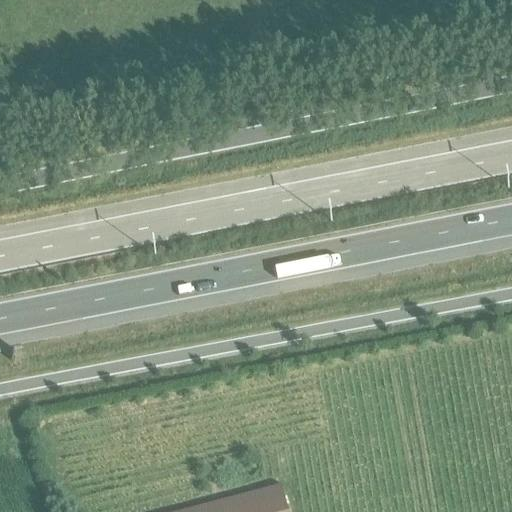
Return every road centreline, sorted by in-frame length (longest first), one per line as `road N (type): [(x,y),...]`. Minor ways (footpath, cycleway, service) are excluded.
road 1 (tertiary): [(511,89),(0,190)]
road 2 (motorway): [(0,320),(511,220)]
road 3 (motorway): [(511,156),(0,255)]
road 4 (unclassified): [(511,291),(0,386)]
